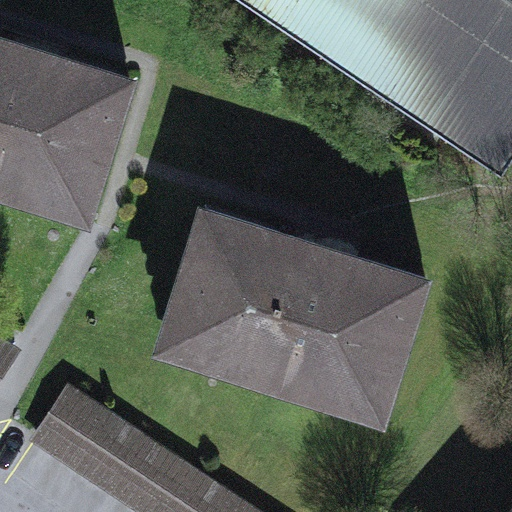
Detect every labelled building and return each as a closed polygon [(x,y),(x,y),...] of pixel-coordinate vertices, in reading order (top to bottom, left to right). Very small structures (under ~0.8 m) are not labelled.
[(511,0),(240,0),(501,175),(511,158),(511,0)] [(65,47),(2,27),(0,33),(0,38),(3,40),(1,45),(40,57),(42,52),(62,58),(65,47)] [(111,142),(131,80),(62,58),(42,52),(40,57),(1,45),(3,40),(0,38),(0,183),(81,209),(103,139),(111,142)] [(407,339),(426,278),(357,256),(337,250),(336,255),(297,243),(298,238),(294,237),(210,211),(169,342),(377,407),(399,337),(407,339)] [(361,245),(297,225),(294,237),(298,238),(297,243),(336,255),(337,250),(357,256),(361,245)] [(0,370),(13,351),(0,341),(0,370)] [(250,511),(69,391),(39,437),(151,511),(250,511)]
